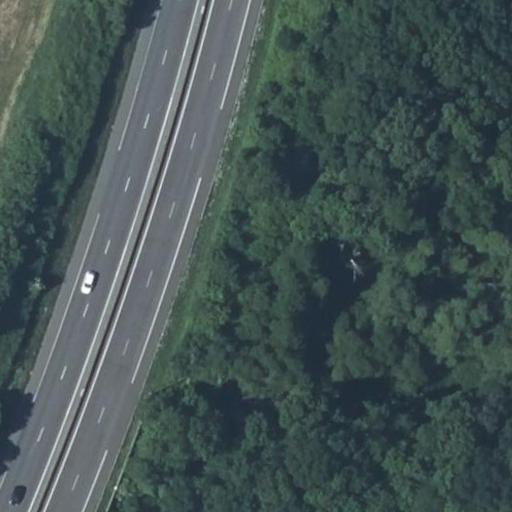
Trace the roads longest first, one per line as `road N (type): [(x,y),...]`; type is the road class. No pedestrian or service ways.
road 1 (trunk): [(179,0),(108,242),(9,511)]
road 2 (trunk): [(61,511),(150,272),(230,0)]
